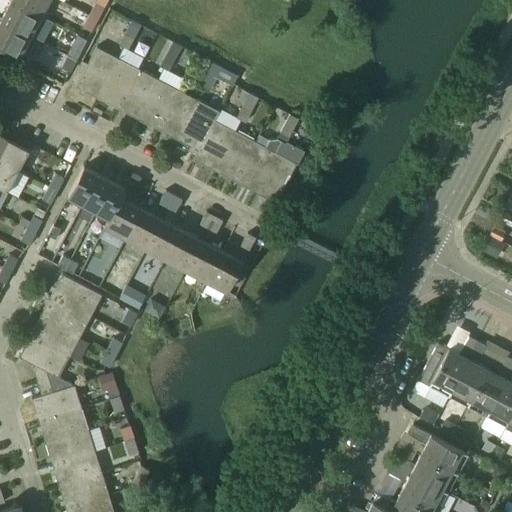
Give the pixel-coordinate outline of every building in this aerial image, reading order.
[(14,0),(11,0),(2,19),(30,34),(31,32),(44,39),(53,21),(40,15),(41,13),(14,0)] [(14,0),(41,13),(47,0),(14,0)] [(98,18),(104,6),(96,1),(89,14),(98,18)] [(83,26),(91,30),(98,18),(89,14),(74,6),(70,15),(85,23),(83,26)] [(30,34),(2,19),(0,21),(0,45),(19,55),(30,34)] [(134,36),(141,23),(133,19),(126,31),(134,36)] [(134,36),(126,31),(119,43),(124,46),(128,48),(134,36)] [(67,54),(68,54),(77,59),(83,46),(87,39),(78,34),(67,54)] [(175,57),(181,45),(173,40),(166,53),(175,57)] [(97,96),(118,57),(97,46),(76,85),(97,96)] [(118,57),(97,96),(117,107),(138,67),(144,56),(128,48),(124,46),(118,57)] [(175,57),(166,53),(160,65),(168,69),(175,57)] [(77,59),(68,54),(62,66),(70,71),(77,59)] [(215,78),(221,66),(213,62),(207,74),(215,78)] [(117,107),(138,118),(158,78),(138,67),(117,107)] [(215,78),(207,74),(200,86),(209,90),(215,78)] [(138,118),(158,128),(179,89),(158,78),(138,118)] [(199,99),(179,89),(158,128),(178,139),(199,99)] [(244,104),(252,108),(258,97),(249,93),(244,104)] [(178,139),(198,149),(198,150),(215,119),(220,110),(199,99),(178,139)] [(252,108),(244,104),(237,117),(245,122),(252,108)] [(298,117),(290,113),(284,125),(292,130),(298,117)] [(193,158),(214,170),(227,145),(235,129),(215,119),(198,150),(198,149),(193,158)] [(292,130),(284,125),(277,138),(285,142),(292,130)] [(256,140),(235,129),(227,145),(214,170),(234,180),(256,140)] [(0,133),(0,160),(18,170),(29,149),(0,133)] [(256,140),(234,180),(255,191),(276,151),(281,140),(277,138),(277,137),(270,138),(266,146),(256,140)] [(276,151),(255,191),(276,202),(297,162),(298,162),(304,150),(286,140),(285,142),(281,140),(276,151)] [(0,160),(0,187),(7,191),(18,170),(0,160)] [(84,166),(68,196),(82,203),(97,173),(84,166)] [(141,176),(133,172),(127,185),(135,189),(141,176)] [(97,173),(82,203),(95,210),(111,180),(97,173)] [(57,190),(64,178),(55,174),(49,186),(57,190)] [(111,180),(95,210),(109,217),(120,197),(125,188),(111,180)] [(57,190),(49,186),(42,198),(51,203),(57,190)] [(174,194),(166,189),(159,202),(167,206),(174,194)] [(174,194),(167,206),(176,210),(182,198),(174,194)] [(105,224),(105,226),(126,237),(141,208),(120,197),(109,217),(105,225),(105,224)] [(125,237),(146,248),(161,218),(141,208),(125,237)] [(215,215),(206,211),(200,223),(208,227),(215,215)] [(36,232),(42,219),(33,215),(27,227),(36,232)] [(215,215),(208,227),(216,232),(223,219),(215,215)] [(181,229),(161,218),(146,248),(166,258),(181,229)] [(55,238),(61,228),(53,224),(48,234),(55,238)] [(36,232),(27,227),(21,239),(29,244),(36,232)] [(490,234),(492,235),(499,239),(503,232),(494,227),(490,234)] [(201,240),(181,229),(166,258),(186,269),(201,240)] [(256,237),(247,232),(241,245),(249,249),(256,237)] [(494,256),(501,241),(490,235),(482,250),(494,256)] [(222,250),(201,240),(186,269),(206,279),(222,250)] [(243,261),(222,250),(206,279),(227,290),(243,261)] [(11,270),(18,258),(9,254),(3,266),(11,270)] [(65,268),(70,258),(63,254),(57,264),(65,268)] [(73,272),(78,262),(70,258),(65,268),(73,272)] [(11,270),(3,266),(0,271),(0,279),(5,282),(11,270)] [(102,294),(62,273),(51,294),(91,315),(102,294)] [(51,294),(40,314),(80,335),(91,315),(51,294)] [(137,312),(129,308),(122,320),(131,325),(137,312)] [(69,355),(80,335),(40,314),(30,335),(69,355)] [(58,376),(69,355),(30,335),(19,356),(36,365),(34,370),(38,383),(49,379),(53,391),(72,385),(72,383),(58,376)] [(443,405),(448,395),(477,339),(469,335),(459,352),(435,340),(415,377),(430,385),(425,395),(443,405)] [(116,354),(122,342),(113,337),(107,349),(116,354)] [(477,339),(448,395),(467,405),(487,367),(477,362),(485,344),(477,339)] [(116,354),(107,349),(101,362),(109,367),(116,354)] [(487,367),(467,405),(486,415),(511,366),(511,357),(507,355),(497,373),(487,367)] [(511,366),(486,415),(506,425),(511,412),(511,366)] [(103,391),(116,387),(112,373),(99,377),(103,391)] [(39,420),(82,407),(74,384),(72,385),(53,391),(49,379),(38,383),(41,394),(32,397),(39,420)] [(124,408),(119,395),(110,398),(115,411),(124,408)] [(433,423),(439,412),(426,405),(420,416),(433,423)] [(88,429),(82,407),(39,420),(46,442),(88,429)] [(455,424),(445,419),(441,428),(451,433),(455,424)] [(426,443),(420,453),(458,473),(468,453),(413,424),(408,433),(426,443)] [(120,428),(125,441),(134,438),(129,425),(120,428)] [(453,435),(463,440),(468,431),(458,426),(453,435)] [(46,442),(52,464),(95,450),(88,429),(46,442)] [(138,451),(134,438),(125,441),(129,454),(138,451)] [(490,453),(495,443),(487,439),(482,449),(490,453)] [(496,444),(491,454),(500,459),(505,449),(496,444)] [(52,464),(59,485),(102,472),(95,450),(52,464)] [(448,492),(458,473),(420,453),(415,463),(397,454),(393,463),(448,492)] [(393,463),(388,471),(405,481),(400,491),(432,508),(440,493),(445,496),(448,492),(393,463)] [(502,479),(507,469),(497,464),(494,469),(496,476),(502,479)] [(143,482),(149,470),(141,465),(134,477),(143,482)] [(59,485),(66,507),(109,494),(102,472),(59,485)] [(143,482),(134,477),(128,489),(136,494),(143,482)] [(437,511),(438,511),(400,491),(395,501),(377,493),(372,501),(393,511),(437,511)] [(114,511),(109,494),(66,507),(67,511),(114,511)] [(486,506),(490,499),(482,495),(478,502),(486,506)] [(349,502),(345,511),(347,511),(393,511),(372,501),(367,511),(349,502)]
